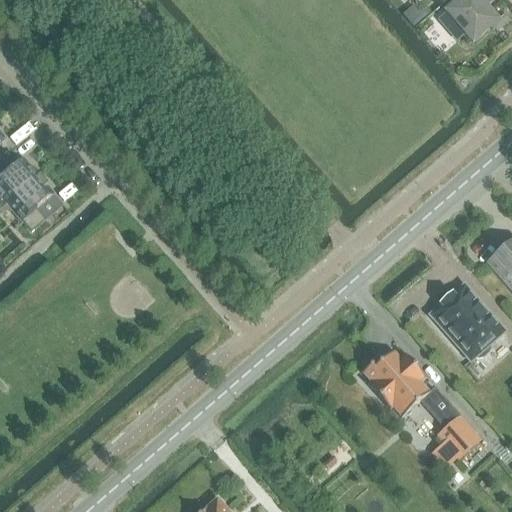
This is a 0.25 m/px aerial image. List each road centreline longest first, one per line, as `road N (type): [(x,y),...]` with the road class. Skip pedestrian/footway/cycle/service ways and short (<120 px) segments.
road 1 (tertiary): [(89,511),(511,142)]
road 2 (residential): [(122,189),(0,50)]
